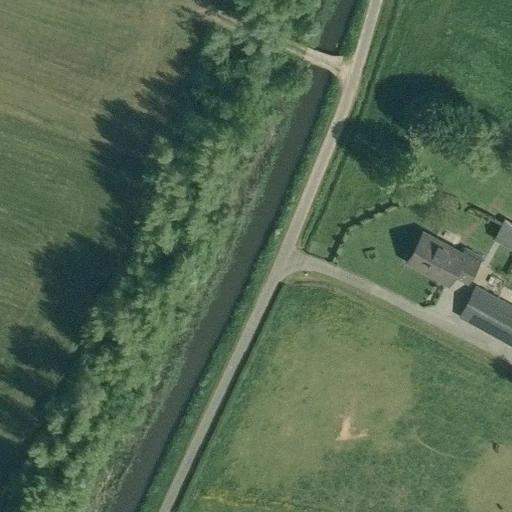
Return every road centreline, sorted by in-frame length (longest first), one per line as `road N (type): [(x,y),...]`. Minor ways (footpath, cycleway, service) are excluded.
road 1 (unclassified): [(164,511),(301,213),(376,0)]
road 2 (track): [(355,72),(205,10)]
